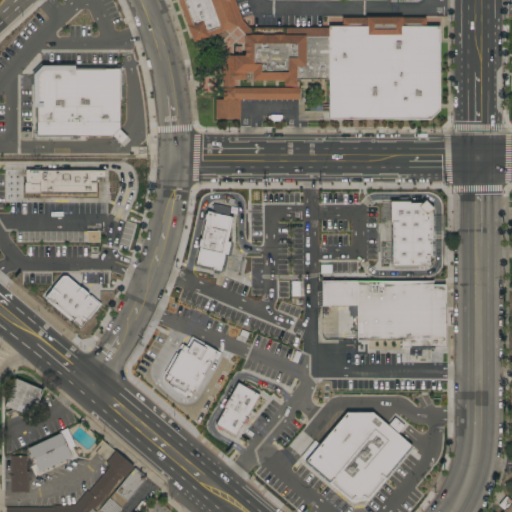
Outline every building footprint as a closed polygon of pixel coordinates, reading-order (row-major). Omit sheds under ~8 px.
[(176,0),(194,42),(236,27),(243,34),(242,51),(244,51),(244,57),(234,56),(234,59),(227,58),(227,69),(223,69),(222,99),(216,99),(215,121),(217,121),(239,120),(240,100),(300,100),(301,28),(249,28),(243,21),(233,0),(176,0)] [(330,28),(329,122),(430,122),(438,113),(439,27),(426,27),(426,19),(403,19),(403,17),(330,17),(330,28)] [(300,121),(329,122),(330,28),(301,28),(300,100),(300,121)] [(34,78),(34,111),(36,111),(36,139),(112,139),(113,139),(116,142),(120,146),(127,140),(123,135),(119,132),(120,131),(120,72),(75,72),(75,69),(42,69),(34,78)] [(25,171),(104,171),(104,179),(95,179),(95,184),(96,184),(96,198),(39,199),(39,195),(24,195),(24,185),(25,185),(25,171)] [(387,200),(388,223),(390,223),(390,268),(428,267),(427,257),(430,256),(430,241),(431,241),(431,213),(430,213),(430,209),(432,208),(424,200),(422,202),(407,203),(408,200),(387,200)] [(192,268),(223,275),(228,256),(230,256),(233,243),(229,242),(235,218),(205,211),(192,268)] [(85,232),(99,232),(99,243),(86,243),(85,232)] [(60,277),(65,277),(98,305),(84,321),(86,322),(79,330),(71,323),(72,322),(70,320),(68,322),(45,302),(46,300),(43,298),(60,277)] [(319,281),(319,307),(353,307),(353,340),(398,340),(398,346),(444,347),(444,285),(432,285),(432,281),(319,281)] [(184,349),(190,352),(194,345),(205,351),(206,348),(219,356),(196,398),(188,393),(186,396),(170,387),(171,385),(166,382),(184,349)] [(42,390),(31,417),(26,414),(25,416),(16,412),(16,411),(5,406),(8,398),(7,398),(15,378),(42,390)] [(238,385),(259,396),(236,437),(216,425),(225,409),(223,408),(229,399),(230,400),(238,385)] [(347,413),(373,413),(389,427),(396,420),(406,428),(400,435),(414,446),(365,504),(354,505),(304,462),(347,413)] [(36,473),(34,468),(31,470),(30,466),(34,464),(31,458),(29,459),(28,455),(30,454),(27,448),(59,433),(59,432),(66,428),(74,446),(72,447),(73,450),(71,451),(73,456),(36,473)] [(52,508),(52,506),(74,506),(86,490),(87,492),(109,465),(100,457),(94,453),(100,446),(97,444),(101,440),(109,446),(133,466),(124,478),(121,476),(93,510),(95,511),(5,511),(5,508),(52,508)] [(10,456),(26,456),(26,471),(28,471),(28,478),(28,492),(10,492),(10,456)] [(134,468),(146,478),(116,511),(102,511),(99,509),(134,468)] [(511,511),(500,511),(503,509),(497,504),(504,496),(511,503),(511,501),(511,511)]
